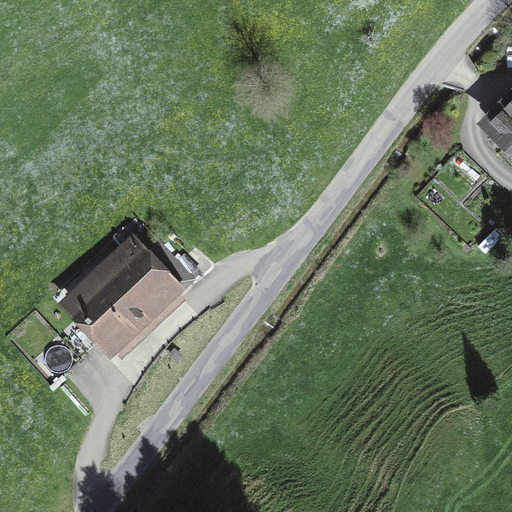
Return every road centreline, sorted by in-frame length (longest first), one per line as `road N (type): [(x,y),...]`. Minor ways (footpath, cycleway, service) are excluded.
road 1 (residential): [(491,0),(433,66),(100,511)]
road 2 (track): [(440,58),(475,85),(480,152),(511,177)]
